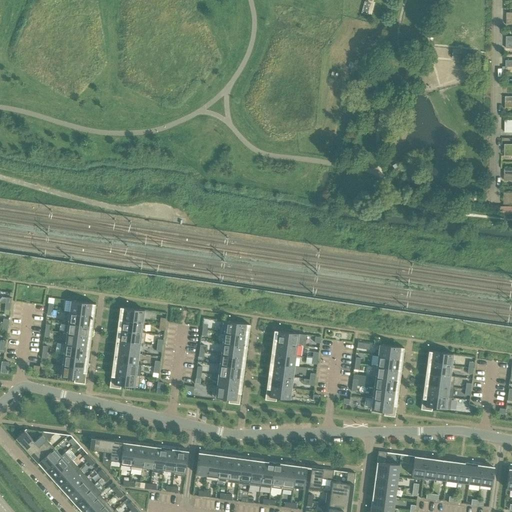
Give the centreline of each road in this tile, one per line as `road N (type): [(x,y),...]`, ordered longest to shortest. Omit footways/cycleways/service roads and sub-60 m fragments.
road 1 (residential): [(0,405),(28,384),(238,435),(370,432)]
road 2 (residential): [(370,432),(463,431),(511,441)]
